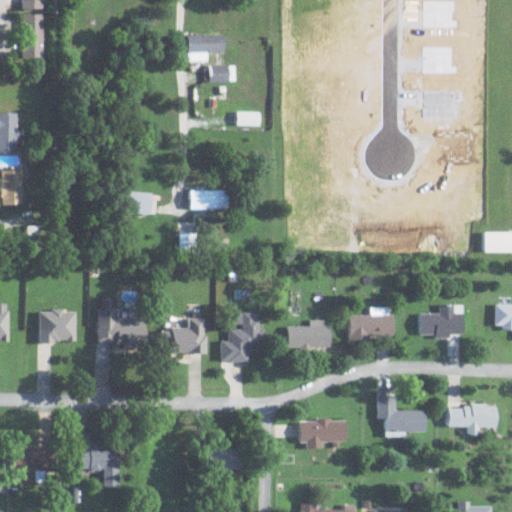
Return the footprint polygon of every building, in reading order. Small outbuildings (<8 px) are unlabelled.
[(16,0),(17,9),(38,8),(38,0),(16,0)] [(39,13),(18,14),(18,58),(39,58),(39,13)] [(185,61),(205,61),(205,52),(222,52),(221,34),(184,35),(185,61)] [(201,82),(233,81),(232,65),(201,66),(201,82)] [(258,112),(234,111),(233,125),(257,125),(258,112)] [(0,151),(17,152),(17,131),(14,131),(14,113),(0,112),(0,151)] [(0,204),(20,204),(19,170),(0,170),(0,204)] [(226,209),(226,190),(187,190),(187,209),(226,209)] [(148,214),(149,192),(122,191),(122,213),(148,214)] [(511,250),(511,231),(482,232),(482,250),(511,250)] [(511,303),(492,303),(492,327),(511,326),(511,303)] [(417,312),(418,333),(433,333),(433,337),(448,337),(448,333),(462,332),(461,312),(452,312),(452,306),(460,306),(460,304),(437,304),(438,312),(417,312)] [(347,314),(348,337),(391,336),(390,306),(368,306),(369,314),(347,314)] [(115,317),(116,308),(97,307),(95,343),(144,345),(145,318),(115,317)] [(38,340),(74,340),(74,310),(38,309),(38,340)] [(219,340),(219,360),(246,360),(246,350),(259,349),(259,310),(233,311),(234,326),(227,326),(227,340),(219,340)] [(204,352),(204,317),(187,317),(187,327),(162,327),(161,351),(204,352)] [(286,346),(328,346),(328,319),(308,319),(308,324),(286,325),(286,346)] [(424,410),(393,409),(393,395),(376,394),(375,417),(383,418),(383,436),(403,436),(403,431),(423,431),(424,410)] [(495,426),(495,405),(446,404),(445,425),(465,425),(465,433),(476,433),(476,425),(495,426)] [(322,445),(322,440),(346,440),(346,418),(298,419),(298,445),(322,445)] [(117,486),(118,447),(103,447),(103,441),(90,441),(90,431),(77,431),(77,469),(102,469),(101,486),(117,486)] [(11,446),(10,483),(32,483),(33,469),(50,470),(50,447),(11,446)] [(208,467),(241,468),(241,448),(208,447),(208,467)] [(455,511),(489,511),(489,504),(467,505),(467,500),(456,501),(455,511)] [(342,511),(343,511),(353,511),(353,504),(343,503),(342,508),(315,507),(316,502),(301,502),(300,511),(342,511)]
